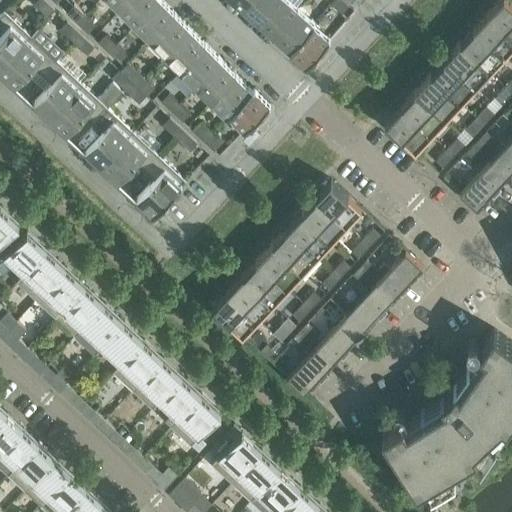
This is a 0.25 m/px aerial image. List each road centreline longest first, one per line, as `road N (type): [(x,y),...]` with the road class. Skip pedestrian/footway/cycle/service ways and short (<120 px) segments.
road 1 (residential): [(0,96),(165,249),(305,101)]
road 2 (residential): [(174,511),(0,348)]
road 3 (residential): [(305,101),(474,257)]
road 4 (residential): [(474,257),(338,406)]
road 5 (residential): [(305,101),(196,0)]
road 6 (residential): [(305,101),(401,0)]
